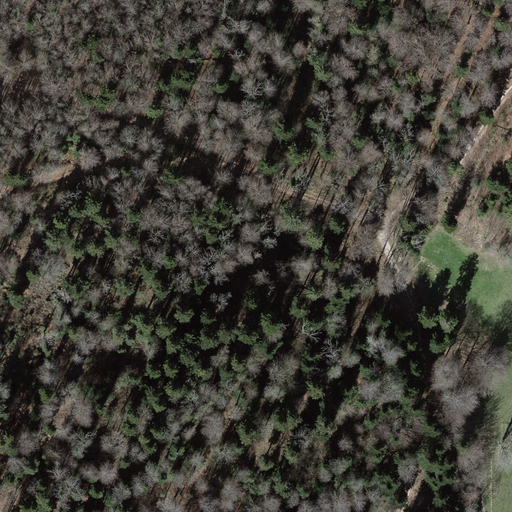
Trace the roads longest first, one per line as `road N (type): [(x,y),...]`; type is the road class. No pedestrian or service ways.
road 1 (track): [(379,222),(120,114),(0,77)]
road 2 (track): [(379,222),(422,351),(413,479),(398,511)]
road 3 (track): [(0,194),(118,160),(248,168)]
road 4 (track): [(511,86),(457,170),(402,199),(379,222)]
